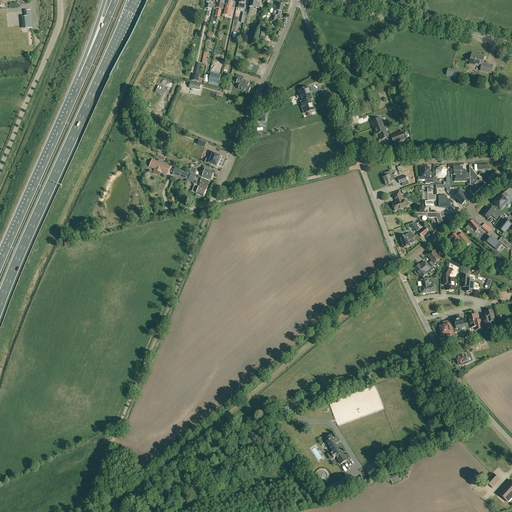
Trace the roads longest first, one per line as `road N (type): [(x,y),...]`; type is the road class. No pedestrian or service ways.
road 1 (track): [(63,240),(360,164),(511,158)]
road 2 (unclassified): [(121,418),(297,0)]
road 3 (track): [(112,511),(398,267)]
road 4 (trunk): [(0,305),(134,0)]
road 5 (unclassified): [(398,267),(299,0)]
road 6 (tertiary): [(511,44),(308,0)]
road 7 (trunk): [(81,79),(0,264)]
road 8 (unclassified): [(0,169),(59,25),(60,0)]
road 9 (unclassified): [(511,442),(470,399),(423,321)]
road 10 (residential): [(423,321),(477,300),(413,300)]
